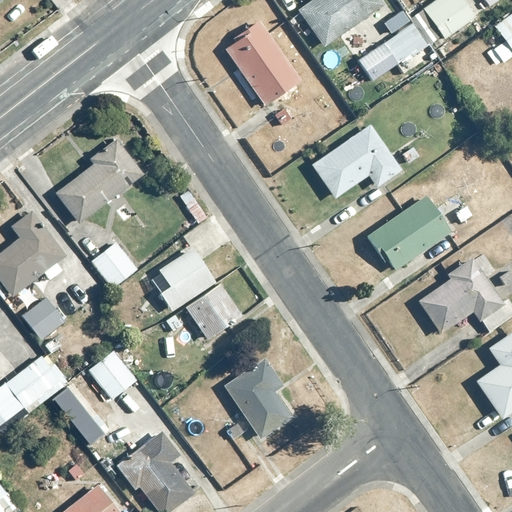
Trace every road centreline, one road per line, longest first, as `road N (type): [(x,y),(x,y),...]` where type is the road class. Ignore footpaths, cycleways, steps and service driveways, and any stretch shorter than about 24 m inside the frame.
road 1 (residential): [(118,26),(394,428)]
road 2 (tertiary): [(0,117),(118,26)]
road 3 (residential): [(287,511),(394,428)]
